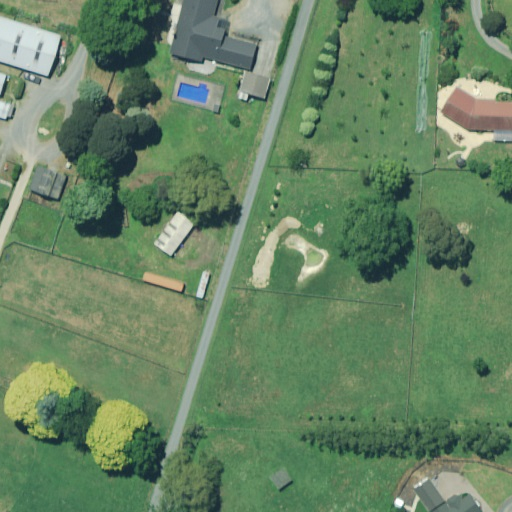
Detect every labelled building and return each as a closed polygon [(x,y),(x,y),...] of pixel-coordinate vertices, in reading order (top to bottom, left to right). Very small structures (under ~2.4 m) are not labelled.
[(218,65),(247,73),(248,70),(251,71),(252,69),(256,70),(262,45),(230,37),(234,21),(217,17),(221,0),(188,0),(174,54),(206,62),(207,58),(219,61),(218,65)] [(66,36),(0,15),(0,60),(53,77),(66,36)] [(12,75),(0,71),(0,93),(6,95),(12,75)] [(268,78),(250,73),(242,99),(250,101),(252,94),(263,97),(268,78)] [(511,102),(487,101),(460,87),(446,115),(471,130),(511,132),(511,102)] [(18,106),(0,100),(0,116),(13,121),(18,106)] [(67,176),(43,167),(35,190),(59,199),(67,176)] [(200,224),(183,211),(158,244),(174,257),(200,224)] [(295,481),(287,469),(274,478),(282,490),(295,481)] [(487,511),(474,492),(465,499),(462,494),(450,502),(435,481),(418,492),(432,511),(487,511)]
